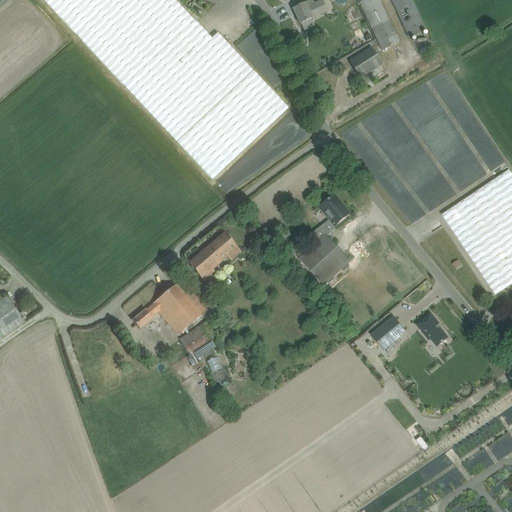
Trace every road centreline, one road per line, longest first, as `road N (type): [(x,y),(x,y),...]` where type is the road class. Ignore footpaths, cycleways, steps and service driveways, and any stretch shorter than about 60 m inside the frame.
road 1 (unclassified): [(327,135),(88,319),(49,308),(0,264)]
road 2 (unclassified): [(511,357),(327,135)]
road 3 (unclassified): [(327,135),(260,0)]
